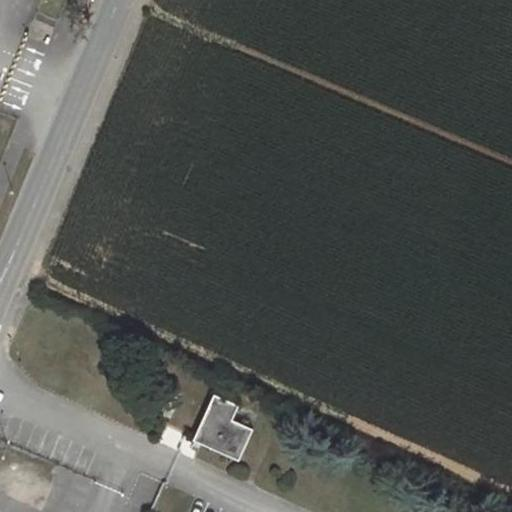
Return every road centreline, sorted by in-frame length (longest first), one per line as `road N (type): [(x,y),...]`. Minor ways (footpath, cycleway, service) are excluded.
road 1 (tertiary): [(115,0),(0,275)]
road 2 (unknown): [(0,407),(249,511)]
